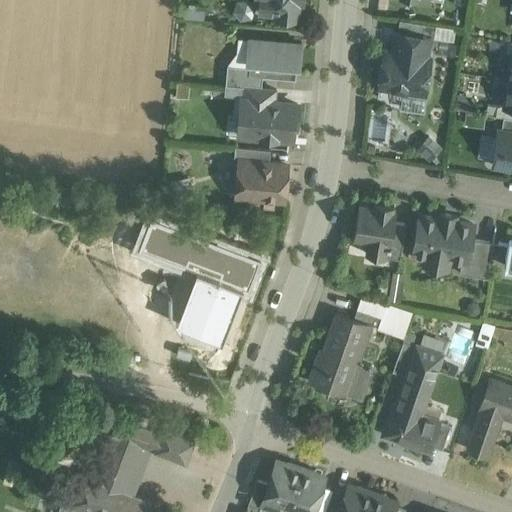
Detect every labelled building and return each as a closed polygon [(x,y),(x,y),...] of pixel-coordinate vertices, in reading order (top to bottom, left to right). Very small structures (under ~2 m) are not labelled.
[(260,0),(259,10),(277,11),(276,15),(295,17),(296,0),(260,0)] [(428,35),(397,30),(393,52),(424,57),(428,35)] [(299,42),(250,38),(247,61),(248,61),(248,66),(247,74),(262,75),(295,78),(296,65),(297,65),(299,42)] [(393,52),(384,50),(379,84),(391,86),(394,90),(402,91),(406,88),(424,91),(430,58),(424,57),(393,52)] [(248,66),(227,64),(225,84),(245,85),(261,87),(262,75),(247,74),(248,66)] [(511,79),(508,79),(504,104),(504,103),(503,105),(505,105),(505,104),(511,105),(511,79)] [(261,87),(245,85),(244,98),(274,101),(275,88),(261,87)] [(244,98),(242,98),(240,119),(250,120),(248,134),(291,138),(292,124),(295,124),(297,103),(274,101),(244,98)] [(503,105),(498,104),(496,115),(503,116),(511,117),(511,106),(505,105),(503,105)] [(511,117),(503,116),(501,129),(511,131),(511,117)] [(511,131),(501,129),(498,129),(492,164),(511,167),(511,131)] [(270,148),(234,145),(233,160),(239,161),(239,160),(269,162),(270,148)] [(269,162),(239,160),(239,161),(239,164),(238,163),(234,176),(234,178),(235,189),(236,189),(236,193),(283,198),(287,164),(269,162)] [(373,205),(359,203),(353,239),(367,241),(365,253),(386,256),(387,246),(390,247),(394,221),(396,209),(393,208),(394,205),(373,202),(373,205)] [(249,287),(260,246),(201,229),(142,213),(131,258),(191,275),(180,319),(225,335),(239,285),(249,287)] [(455,215),(440,213),(439,218),(419,214),(413,250),(426,252),(425,263),(446,266),(448,256),(461,258),(466,259),(470,238),(472,223),(454,220),(455,215)] [(406,223),(394,221),(390,247),(387,246),(386,256),(400,259),(406,223)] [(492,241),(470,238),(466,259),(461,258),(459,272),(486,277),(492,241)] [(382,313),(357,305),(353,316),(371,323),(370,324),(377,326),(382,313)] [(337,311),(321,356),(318,355),(309,380),(343,392),(343,391),(359,397),(371,364),(358,359),(370,324),(371,323),(353,316),(337,311)] [(416,345),(402,341),(392,370),(406,374),(416,345)] [(406,374),(395,405),(393,404),(383,432),(428,448),(429,444),(437,421),(438,419),(420,413),(441,353),(417,345),(417,346),(416,345),(406,374)] [(511,385),(490,378),(466,448),(488,455),(502,414),(511,417),(511,385)] [(149,416),(133,410),(129,420),(145,426),(149,416)] [(118,416),(105,448),(111,450),(99,480),(121,488),(138,443),(150,448),(155,450),(161,432),(160,432),(145,426),(129,420),(118,416)] [(449,426),(437,421),(429,444),(441,448),(449,426)] [(194,439),(162,426),(160,432),(161,432),(155,450),(185,461),(191,446),(194,439)] [(138,443),(121,488),(133,493),(150,448),(138,443)] [(49,448),(30,448),(31,485),(50,485),(49,448)] [(300,468),(276,460),(268,482),(261,501),(286,510),(300,468)] [(66,504),(78,472),(63,467),(52,499),(66,504)] [(300,468),(286,510),(292,511),(312,511),(325,477),(300,468)] [(121,488),(99,480),(78,472),(66,504),(63,511),(145,511),(150,499),(133,493),(121,488)] [(268,482),(256,479),(247,505),(258,509),(261,501),(268,482)] [(365,511),(372,493),(347,484),(339,507),(337,511),(365,511)] [(396,501),(372,493),(365,511),(392,511),(395,506),(396,501)] [(337,511),(339,507),(328,503),(324,511),(337,511)]
